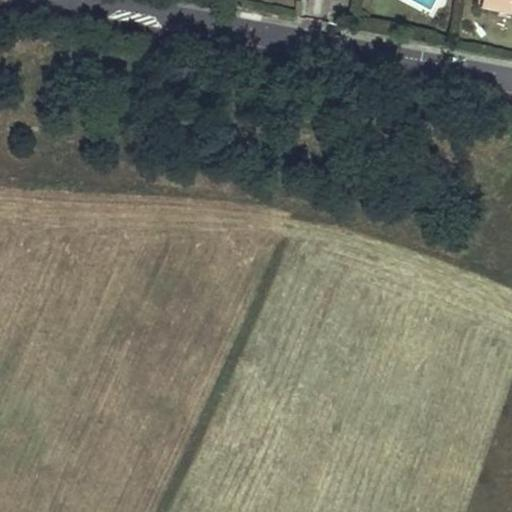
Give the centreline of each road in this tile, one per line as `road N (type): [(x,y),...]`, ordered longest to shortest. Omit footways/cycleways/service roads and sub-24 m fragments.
road 1 (track): [(511,249),(257,177),(0,150)]
road 2 (residential): [(511,86),(69,0)]
